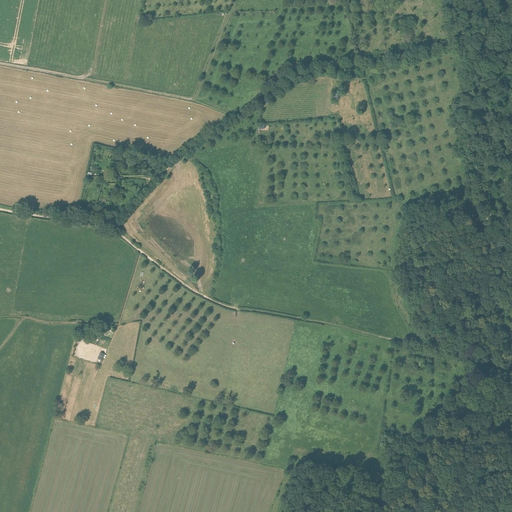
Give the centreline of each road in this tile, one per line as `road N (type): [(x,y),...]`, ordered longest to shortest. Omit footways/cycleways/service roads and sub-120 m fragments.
road 1 (track): [(140,251),(233,309),(462,352)]
road 2 (track): [(0,63),(192,98)]
road 3 (track): [(110,225),(161,172),(237,117)]
